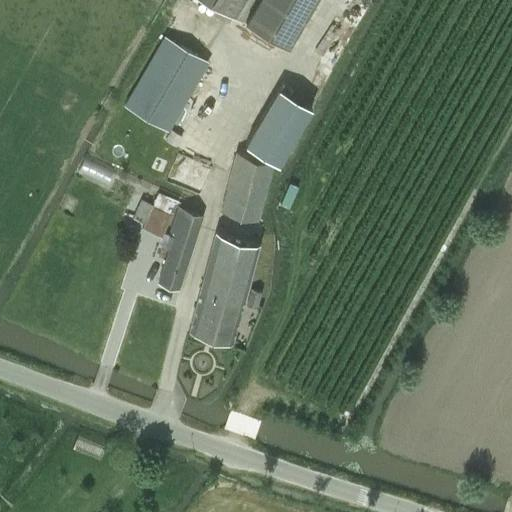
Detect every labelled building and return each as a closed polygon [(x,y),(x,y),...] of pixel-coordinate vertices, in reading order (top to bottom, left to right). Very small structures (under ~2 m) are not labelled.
[(252,0),(208,0),(241,19),(252,0)] [(316,0),(258,0),(245,23),(289,48),(316,0)] [(164,34),(125,103),(167,127),(207,58),(164,34)] [(279,86),(246,143),(278,162),(312,106),(279,86)] [(182,135),(171,129),(166,138),(177,144),(182,135)] [(257,218),(272,161),(236,151),(221,209),(257,218)] [(162,235),(171,216),(178,201),(159,192),(153,204),(141,198),(132,217),(144,223),(143,226),(162,235)] [(170,247),(158,281),(179,288),(203,214),(178,206),(169,234),(163,233),(160,244),(165,246),(170,247)] [(215,230),(195,304),(189,327),(232,339),(258,242),(215,230)] [(257,305),(261,291),(251,288),(247,302),(257,305)]
